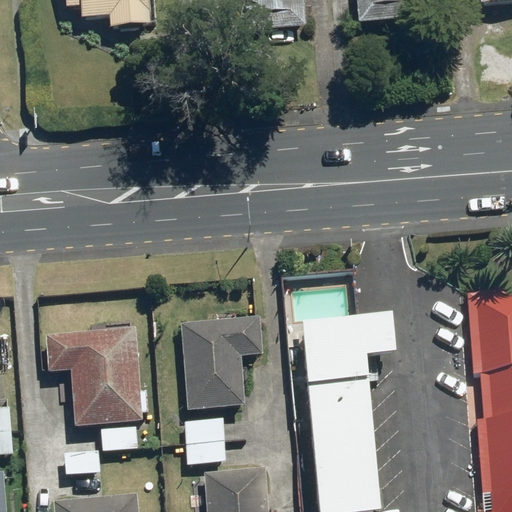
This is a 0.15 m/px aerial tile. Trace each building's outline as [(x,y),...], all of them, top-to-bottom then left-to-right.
[(67,0),(69,17),(83,16),(84,27),(112,25),(112,37),(159,34),(156,0),(67,0)] [(307,0),(246,0),(249,36),(309,32),(307,0)] [(419,0),(360,0),(362,27),(421,23),(419,0)] [(511,0),(485,0),(486,9),(511,7),(511,0)] [(511,511),(511,302),(473,306),(492,511),(511,511)] [(263,321),(184,327),(190,414),(249,410),(246,360),(266,359),(263,321)] [(388,321),(302,329),(319,511),(386,511),(373,370),(392,369),(388,321)] [(139,331),(49,338),(51,375),(74,374),(78,430),(146,425),(139,331)] [(13,410),(0,410),(0,458),(16,458),(13,410)] [(226,419),(186,421),(189,470),(229,467),(226,419)] [(138,427),(101,429),(103,453),(103,456),(139,454),(138,427)] [(67,479),(104,477),(103,456),(103,453),(66,454),(67,479)] [(271,511),(269,472),(207,477),(209,511),(271,511)] [(9,511),(7,475),(0,475),(0,511),(9,511)] [(141,511),(140,497),(57,504),(57,511),(141,511)]
